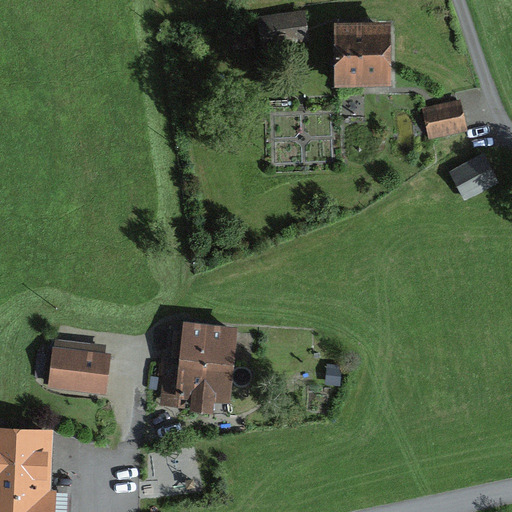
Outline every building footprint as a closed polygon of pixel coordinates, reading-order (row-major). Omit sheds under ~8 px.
[(309,42),(304,12),(257,16),(260,47),(309,42)] [(391,26),(334,27),(334,90),(392,89),(391,26)] [(468,133),(461,101),(422,109),(429,140),(468,133)] [(173,326),(168,365),(230,372),(234,334),(173,326)] [(106,397),(111,355),(105,355),(105,347),(54,341),(54,349),(51,349),(47,389),(106,397)] [(168,365),(163,403),(225,411),(230,372),(168,365)] [(53,511),(55,433),(0,430),(0,511),(53,511)]
